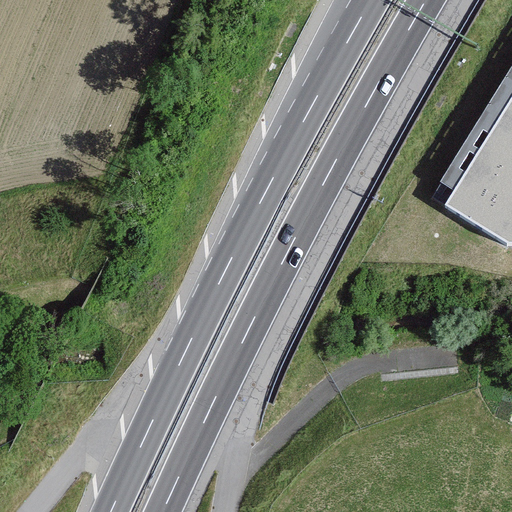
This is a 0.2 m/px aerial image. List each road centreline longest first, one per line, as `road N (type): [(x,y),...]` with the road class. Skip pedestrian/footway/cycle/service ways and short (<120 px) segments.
road 1 (motorway): [(161,511),(236,350),(424,0)]
road 2 (motorway): [(370,0),(179,359),(109,511)]
